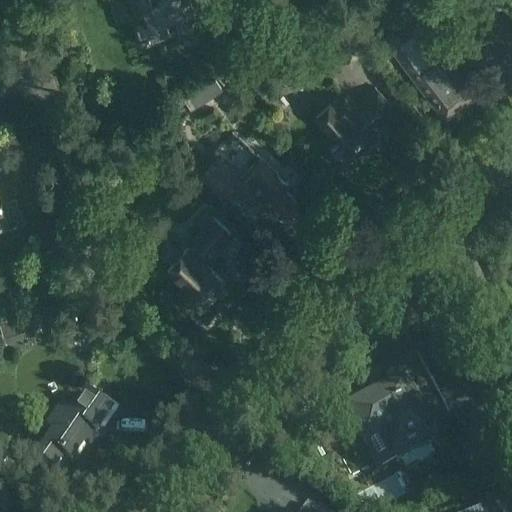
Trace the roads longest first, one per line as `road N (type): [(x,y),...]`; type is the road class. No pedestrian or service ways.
road 1 (residential): [(242,417),(151,343),(111,275),(44,77)]
road 2 (unclassified): [(242,417),(336,309),(438,211)]
road 3 (residential): [(511,344),(438,211)]
road 4 (unclassified): [(159,511),(242,417)]
